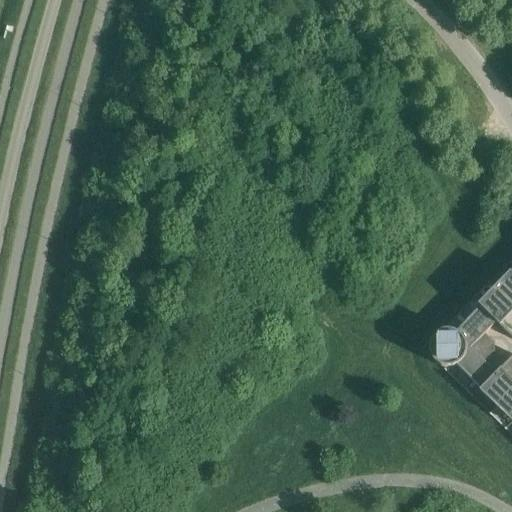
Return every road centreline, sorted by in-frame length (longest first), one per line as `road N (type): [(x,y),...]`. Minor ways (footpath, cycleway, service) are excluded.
road 1 (tertiary): [(0,357),(78,0)]
road 2 (tertiary): [(54,0),(0,215)]
road 3 (residential): [(416,0),(454,36),(511,120)]
